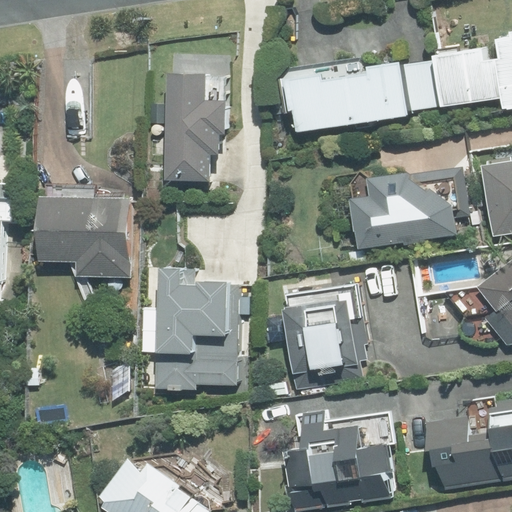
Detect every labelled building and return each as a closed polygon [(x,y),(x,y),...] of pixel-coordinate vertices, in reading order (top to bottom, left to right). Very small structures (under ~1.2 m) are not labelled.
[(511,105),(511,28),(500,30),(504,56),(491,58),(489,47),(438,54),(446,107),(505,98),(506,107),(511,105)] [(444,109),(436,55),(366,65),(365,58),(294,68),(295,76),(283,77),(288,113),(299,111),(302,130),(444,109)] [(212,72),(173,71),(170,177),(214,179),(215,153),(225,154),(226,133),(230,133),(231,99),(212,98),(212,72)] [(511,231),(511,160),(488,164),(498,234),(511,231)] [(473,213),(465,165),(373,179),(375,195),(356,197),(364,249),(461,235),(458,215),(473,213)] [(0,309),(4,310),(8,219),(19,220),(20,197),(9,197),(10,184),(0,183),(0,309)] [(134,197),(46,195),(44,259),(81,260),(81,274),(132,276),(134,197)] [(511,263),(485,285),(511,319),(511,263)] [(200,268),(165,267),(161,382),(247,385),(249,316),(243,316),(244,281),(200,280),(200,268)] [(375,358),(363,282),(289,294),(303,388),(364,379),(361,360),(375,358)] [(139,347),(119,346),(118,393),(138,394),(139,347)] [(471,414),(431,420),(441,487),(511,476),(511,407),(496,410),(499,431),(474,435),(471,414)] [(289,450),(298,508),(402,492),(394,441),(382,443),(377,411),(332,418),(330,410),(300,414),(305,447),(289,450)] [(215,511),(218,509),(153,461),(146,470),(131,459),(103,496),(109,501),(105,506),(113,511),(215,511)]
